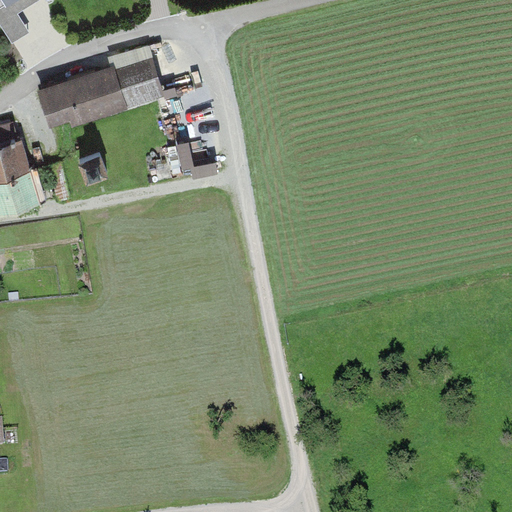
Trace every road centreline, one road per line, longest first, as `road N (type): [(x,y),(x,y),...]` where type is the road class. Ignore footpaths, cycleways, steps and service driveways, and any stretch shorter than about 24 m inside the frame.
road 1 (track): [(312,511),(210,21)]
road 2 (residential): [(306,0),(108,41),(0,102)]
road 3 (track): [(0,224),(248,180)]
